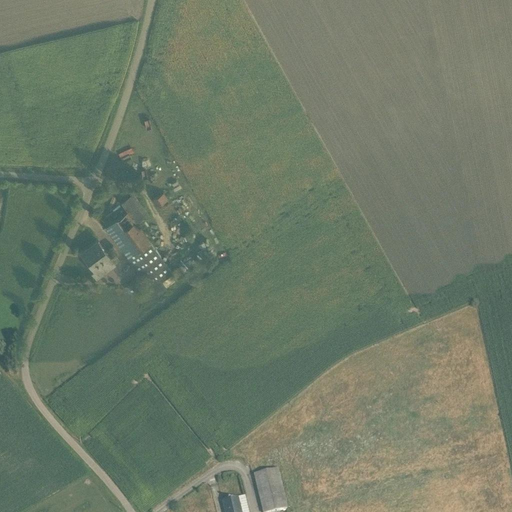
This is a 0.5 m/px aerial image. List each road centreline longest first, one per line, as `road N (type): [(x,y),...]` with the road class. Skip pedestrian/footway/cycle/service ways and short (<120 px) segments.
road 1 (unclassified): [(92,182),(29,338),(24,375),(37,403),(130,511)]
road 2 (unclassified): [(150,0),(128,89),(92,182)]
